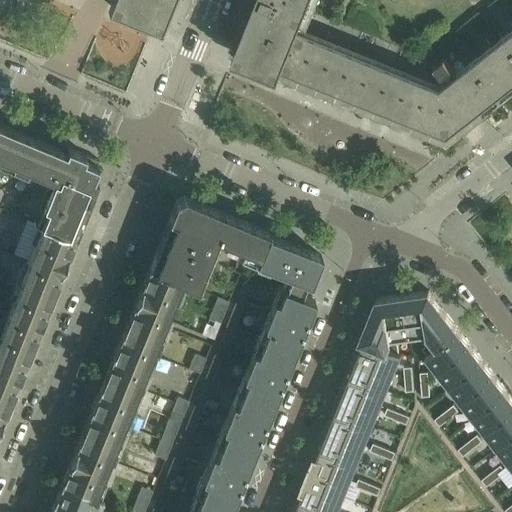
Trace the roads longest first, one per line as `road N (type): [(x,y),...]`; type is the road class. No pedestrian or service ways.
road 1 (residential): [(6,511),(155,139)]
road 2 (residential): [(368,231),(256,511)]
road 3 (residential): [(368,231),(155,139)]
road 4 (residential): [(155,139),(0,75)]
road 5 (residential): [(155,139),(213,0)]
road 6 (residential): [(511,330),(467,273),(405,242)]
road 7 (residential): [(405,242),(511,156)]
